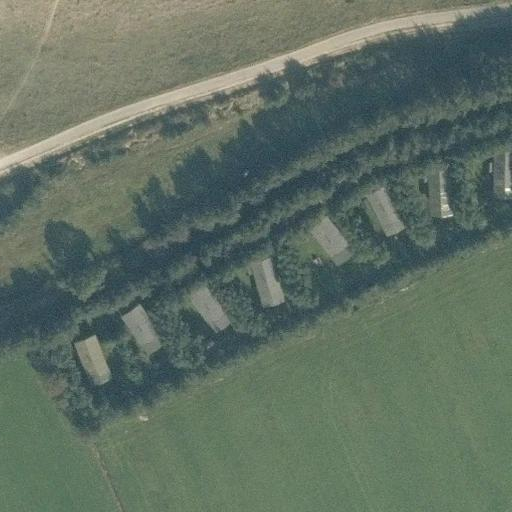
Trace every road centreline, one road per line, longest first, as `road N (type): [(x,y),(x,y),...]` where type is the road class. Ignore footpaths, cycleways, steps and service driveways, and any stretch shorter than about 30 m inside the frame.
road 1 (track): [(0,327),(233,219),(380,135),(511,95)]
road 2 (track): [(0,175),(304,62),(373,42),(511,21)]
road 3 (track): [(511,215),(109,399),(97,391),(92,406)]
